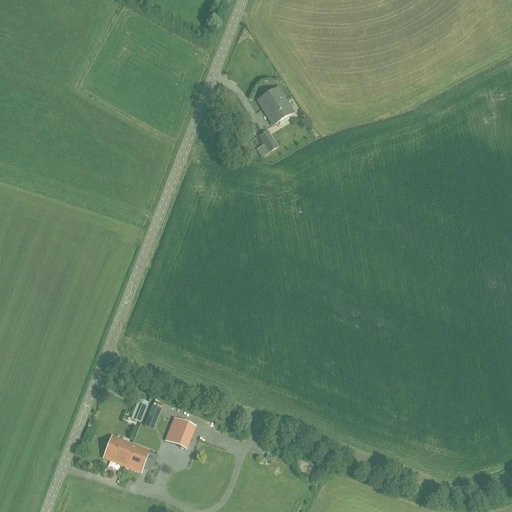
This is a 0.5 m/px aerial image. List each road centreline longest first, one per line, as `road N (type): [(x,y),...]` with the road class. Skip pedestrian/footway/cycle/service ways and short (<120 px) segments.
road 1 (unclassified): [(511,478),(445,488),(105,355)]
road 2 (tertiary): [(105,355),(243,0)]
road 3 (tertiary): [(45,511),(105,355)]
